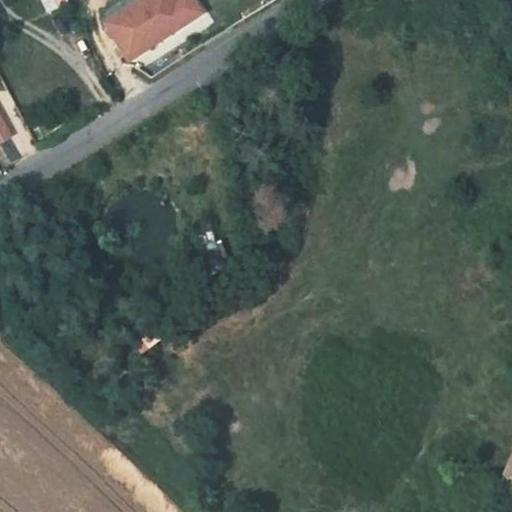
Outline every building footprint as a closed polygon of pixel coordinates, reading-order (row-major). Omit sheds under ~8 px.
[(43,0),(49,13),(73,3),(71,0),(43,0)] [(136,0),(103,22),(128,61),(198,15),(188,0),(136,0)] [(0,119),(0,142),(10,137),(0,119)] [(198,231),(213,275),(226,270),(211,227),(198,231)] [(165,341),(154,327),(153,327),(113,356),(123,370),(165,341)] [(511,462),(503,482),(506,484),(506,483),(507,483),(508,482),(509,482),(511,483),(511,481),(511,462)]
